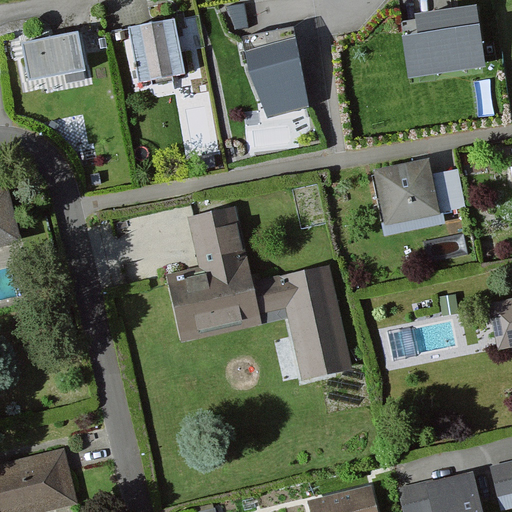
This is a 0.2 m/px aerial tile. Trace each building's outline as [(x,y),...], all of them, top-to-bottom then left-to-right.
[(174,25),(127,34),(138,86),(184,77),(174,25)] [(477,28),(407,38),(412,77),(483,66),(477,28)] [(76,35),(21,46),(29,84),(84,73),(76,35)] [(259,120),(307,110),(293,43),(245,52),(259,120)] [(427,165),(372,177),(384,230),(438,218),(427,165)] [(0,249),(20,244),(5,191),(0,192),(0,249)] [(233,213),(187,223),(198,274),(166,281),(181,347),(258,330),(255,317),(249,288),(233,213)] [(324,272),(249,288),(255,317),(284,312),(307,386),(352,374),(324,272)] [(511,303),(489,308),(498,349),(511,345),(511,303)] [(48,511),(76,505),(63,455),(0,469),(0,511),(48,511)] [(511,495),(511,468),(491,473),(497,499),(511,495)] [(479,511),(470,476),(426,488),(432,511),(479,511)] [(400,511),(432,511),(426,488),(425,484),(395,492),(400,511)] [(375,511),(370,490),(308,505),(310,511),(375,511)]
